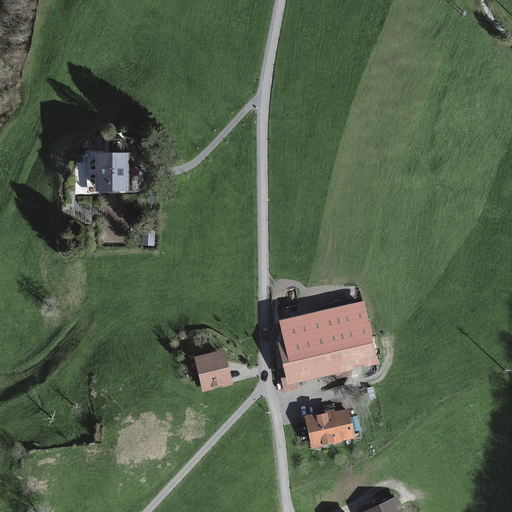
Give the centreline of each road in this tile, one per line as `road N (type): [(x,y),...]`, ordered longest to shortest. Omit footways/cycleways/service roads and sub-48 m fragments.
road 1 (unclassified): [(283,0),(263,128),(267,382)]
road 2 (unclassified): [(267,382),(146,511)]
road 3 (unclassified): [(267,382),(288,511)]
